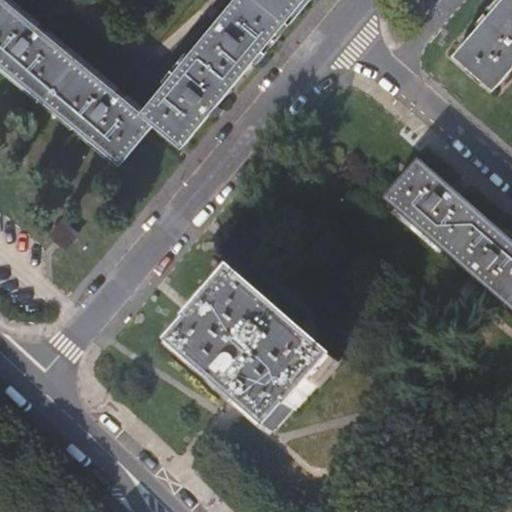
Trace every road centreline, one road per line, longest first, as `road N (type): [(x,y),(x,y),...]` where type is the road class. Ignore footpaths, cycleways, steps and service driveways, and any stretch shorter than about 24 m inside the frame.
road 1 (unclassified): [(359,0),(32,380)]
road 2 (tertiary): [(183,511),(32,380)]
road 3 (tertiary): [(32,380),(124,480),(143,511)]
